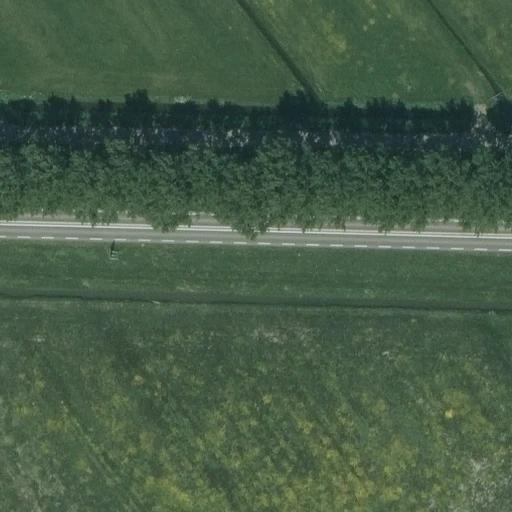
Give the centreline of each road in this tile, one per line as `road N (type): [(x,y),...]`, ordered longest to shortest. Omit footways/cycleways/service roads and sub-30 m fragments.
road 1 (primary): [(511,245),(0,228)]
road 2 (unclassified): [(0,147),(511,161)]
